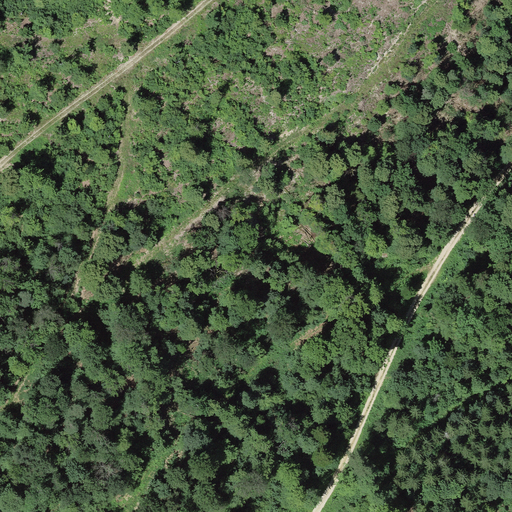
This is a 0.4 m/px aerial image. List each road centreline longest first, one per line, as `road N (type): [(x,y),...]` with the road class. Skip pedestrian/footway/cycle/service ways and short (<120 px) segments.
road 1 (track): [(434,0),(363,87),(282,143),(48,335),(0,414)]
road 2 (track): [(511,163),(417,301),(316,511)]
road 3 (track): [(48,335),(119,178),(128,63)]
road 4 (track): [(0,162),(207,0)]
